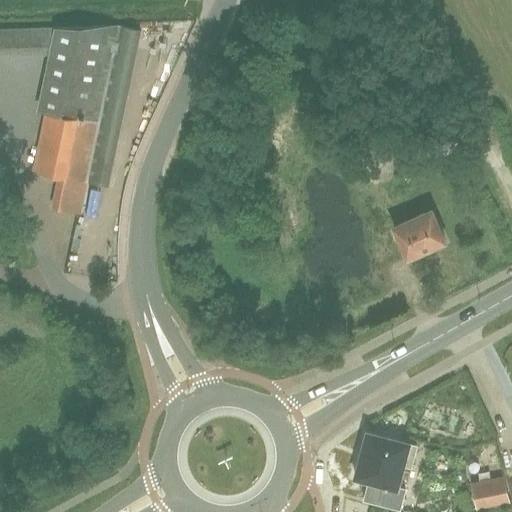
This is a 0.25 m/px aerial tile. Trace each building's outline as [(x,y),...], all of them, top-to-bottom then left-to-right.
[(140,30),(118,25),(0,29),(0,55),(57,53),(32,170),(59,176),(52,207),(79,212),(86,181),(107,185),(140,30)] [(352,37),(326,48),(333,63),(358,52),(352,37)] [(0,76),(0,90),(18,89),(17,75),(0,76)] [(367,76),(342,88),(358,125),(383,114),(367,76)] [(321,82),(311,87),(316,99),(332,136),(358,125),(342,88),(326,94),(321,82)] [(316,99),(290,110),(306,147),(332,136),(316,99)] [(305,171),(261,190),(271,213),(274,211),(274,210),(314,193),(305,171)] [(314,193),(274,210),(274,211),(283,233),(324,216),(314,193)] [(392,226),(406,256),(444,240),(430,209),(392,226)] [(8,212),(0,213),(0,226),(11,224),(8,212)] [(241,214),(229,220),(232,228),(245,223),(241,214)] [(324,216),(283,233),(292,255),(333,238),(324,216)] [(245,223),(232,228),(235,236),(248,230),(245,223)] [(333,238),(292,255),(301,276),(301,277),(342,260),(333,238)] [(301,276),(298,277),(307,300),(352,282),(342,260),(301,277),(301,276)] [(257,269),(245,274),(249,284),(262,279),(257,269)] [(273,289),(260,294),(269,316),(282,311),(273,289)] [(404,488),(396,486),(402,465),(410,467),(417,445),(408,443),(408,441),(370,432),(365,435),(354,476),(371,480),(369,486),(367,487),(365,495),(367,497),(366,498),(365,498),(365,499),(399,508),(404,488)] [(508,501),(503,477),(472,483),(477,507),(508,501)]
